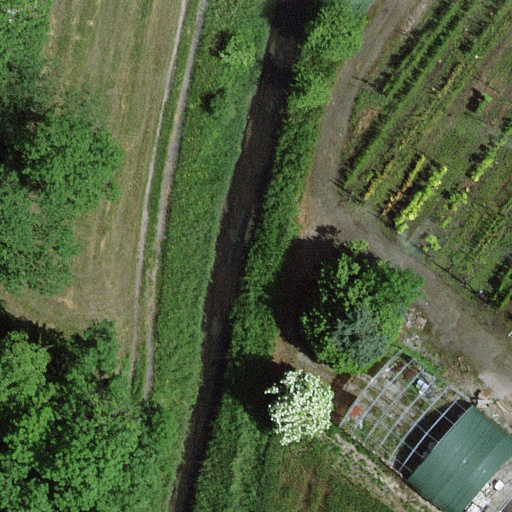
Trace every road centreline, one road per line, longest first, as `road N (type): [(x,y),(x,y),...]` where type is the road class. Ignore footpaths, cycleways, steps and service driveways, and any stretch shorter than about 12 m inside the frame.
road 1 (track): [(191,0),(152,209),(138,383),(118,493)]
road 2 (track): [(408,0),(365,70),(330,208),(511,357)]
